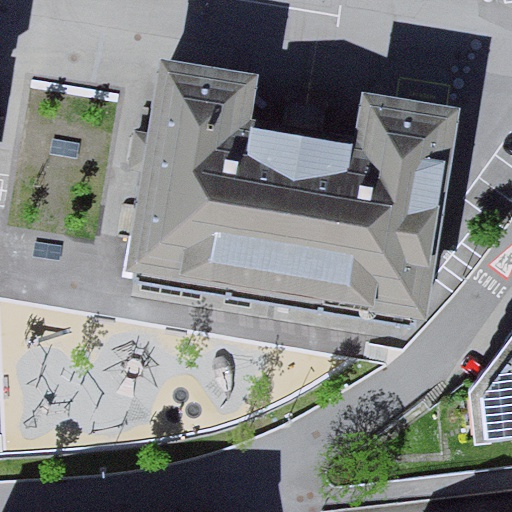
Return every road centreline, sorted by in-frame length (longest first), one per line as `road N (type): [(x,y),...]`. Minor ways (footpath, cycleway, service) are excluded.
road 1 (residential): [(21,511),(190,504),(278,489),(468,337),(511,277)]
road 2 (residential): [(324,0),(511,23)]
